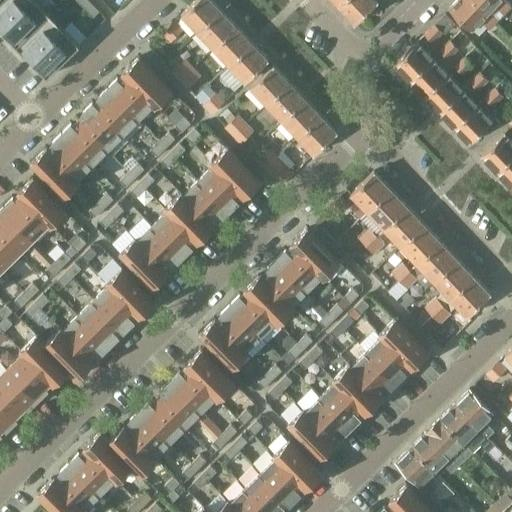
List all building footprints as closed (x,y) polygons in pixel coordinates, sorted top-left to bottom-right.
[(0,0),(0,21),(4,26),(30,0),(0,0)] [(16,45),(49,12),(37,0),(30,0),(4,26),(9,31),(6,34),(16,45)] [(195,0),(181,13),(198,30),(220,9),(211,0),(195,0)] [(377,0),(344,0),(339,5),(355,22),(378,0),(377,0)] [(496,22),(472,0),(455,0),(448,8),(470,29),(480,19),(490,28),(496,22)] [(503,0),(472,0),(496,22),(511,7),(503,0)] [(99,10),(91,1),(84,8),(93,17),(99,10)] [(198,30),(213,47),(236,25),(220,9),(198,30)] [(35,56),(64,27),(49,12),(16,45),(26,55),(29,51),(35,56)] [(175,20),(162,32),(171,41),(183,29),(175,20)] [(425,34),(431,41),(442,30),(435,23),(425,34)] [(213,47),(230,64),(252,42),(236,25),(213,47)] [(80,43),(64,27),(35,56),(40,62),(36,65),(47,76),(80,43)] [(439,49),(448,58),(458,48),(450,39),(439,49)] [(394,63),(409,79),(432,57),(417,41),(394,63)] [(252,42),(230,64),(245,80),(268,59),(252,42)] [(454,65),(462,73),(473,64),(464,55),(454,65)] [(171,89),(139,56),(123,72),(155,105),(171,89)] [(409,79),(424,95),(447,73),(432,57),(409,79)] [(172,70),(180,78),(192,67),(184,59),(172,70)] [(250,86),(267,103),(289,81),(273,64),(250,86)] [(192,67),(180,78),(188,86),(200,75),(192,67)] [(469,81),(477,89),(488,79),(480,71),(469,81)] [(155,105),(123,72),(122,72),(124,74),(119,79),(117,77),(107,87),(138,118),(153,103),(155,105)] [(424,95),(440,111),(463,89),(447,73),(424,95)] [(267,103),(282,119),(305,98),(289,81),(267,103)] [(138,118),(107,87),(98,96),(100,99),(95,103),(93,101),(92,102),(122,133),(138,118)] [(485,97),(492,104),(502,94),(495,87),(485,97)] [(440,111),(454,126),(477,104),(463,89),(440,111)] [(204,103),(212,112),(224,101),(216,92),(204,103)] [(282,119),(298,136),(321,114),(305,98),(282,119)] [(122,133),(92,102),(82,111),(84,114),(79,119),(107,148),(122,133)] [(477,104),(454,126),(469,142),(492,120),(477,104)] [(225,125),(233,134),(245,122),(237,114),(225,125)] [(321,114),(298,136),(314,153),(337,131),(321,114)] [(181,131),(190,122),(184,116),(175,125),(181,131)] [(107,148),(79,119),(73,125),(71,122),(61,132),(92,163),(107,148)] [(245,122),(233,134),(241,142),(253,131),(245,122)] [(191,142),(201,133),(194,126),(185,135),(191,142)] [(166,146),(175,137),(169,131),(160,140),(166,146)] [(92,163),(61,132),(51,142),(53,144),(49,149),(77,177),(92,163)] [(481,154),(496,170),(511,154),(511,140),(504,132),(481,154)] [(166,146),(160,140),(151,149),(157,155),(166,146)] [(176,157),(185,148),(179,142),(170,150),(176,157)] [(260,179),(228,146),(212,162),(244,195),(260,179)] [(77,177),(49,149),(46,147),(31,161),(47,177),(45,178),(53,186),(55,185),(64,194),(79,180),(77,177)] [(257,158),(265,167),(276,156),(269,147),(257,158)] [(176,157),(170,150),(161,159),(167,166),(176,157)] [(511,154),(496,170),(511,185),(511,184),(511,154)] [(276,156),(265,167),(273,175),(284,164),(276,156)] [(135,176),(144,168),(138,161),(129,170),(135,176)] [(244,195),(212,162),(211,162),(213,165),(198,179),(229,210),(238,200),(236,198),(241,193),(243,195),(244,195)] [(351,191),(369,209),(393,187),(375,168),(351,191)] [(126,185),(135,176),(129,170),(120,179),(126,185)] [(145,187),(154,178),(148,172),(139,181),(145,187)] [(66,210),(56,200),(58,199),(50,191),(48,192),(33,177),(19,191),(51,224),(66,210)] [(229,210),(198,179),(184,194),(181,191),(181,192),(213,225),(214,225),(212,222),(217,217),(219,220),(229,210)] [(145,187),(139,181),(130,190),(136,196),(145,187)] [(369,209),(385,226),(385,227),(409,204),(393,187),(369,209)] [(51,224),(19,191),(18,192),(20,194),(15,199),(13,196),(3,206),(33,237),(49,222),(51,225),(51,224)] [(104,207),(113,198),(107,192),(98,200),(104,207)] [(213,225),(181,192),(165,207),(198,240),(213,225)] [(329,206),(337,213),(347,203),(339,196),(329,206)] [(104,207),(98,200),(89,209),(95,216),(104,207)] [(114,217),(123,209),(117,202),(108,211),(114,217)] [(401,243),(425,221),(409,204),(385,227),(385,226),(377,234),(366,245),(373,253),(392,234),(401,243)] [(33,237),(3,206),(0,209),(0,235),(17,253),(33,237)] [(198,240),(165,207),(165,208),(167,210),(152,225),(182,255),(192,246),(190,244),(195,239),(197,241),(198,240)] [(114,217),(108,211),(100,220),(105,226),(114,217)] [(384,279),(391,286),(442,238),(425,221),(401,243),(411,254),(384,279)] [(182,255),(152,225),(137,239),(135,237),(167,271),(168,270),(166,268),(171,263),(173,265),(182,255)] [(366,245),(377,234),(369,226),(358,236),(366,245)] [(325,275),(340,260),(307,227),(291,243),(293,246),(292,246),(321,275),(323,273),(325,275)] [(17,253),(0,235),(0,265),(2,268),(17,253)] [(77,250),(86,241),(80,235),(71,244),(77,250)] [(167,271),(135,237),(120,252),(130,261),(128,263),(136,270),(137,269),(153,285),(167,271)] [(434,279),(458,256),(442,238),(391,286),(391,287),(388,289),(396,297),(417,277),(426,287),(434,279)] [(35,242),(29,248),(47,267),(54,261),(35,242)] [(87,261),(96,252),(90,246),(81,255),(87,261)] [(321,275),(292,246),(288,251),(286,248),(275,259),(305,290),(321,275)] [(62,265),(70,257),(64,250),(55,259),(62,265)] [(427,308),(432,314),(475,273),(458,256),(434,279),(444,290),(436,297),(436,296),(425,306),(427,308)] [(54,261),(47,267),(46,268),(53,274),(62,265),(55,259),(54,261)] [(305,290),(275,259),(264,270),(266,272),(262,276),(292,307),(295,304),(293,302),(305,290)] [(72,276),(81,267),(75,261),(66,270),(72,276)] [(140,283),(132,275),(131,276),(122,267),(107,282),(109,284),(137,313),(139,315),(154,300),(139,284),(140,283)] [(72,276),(66,270),(57,279),(63,285),(72,276)] [(475,273),(432,314),(421,325),(420,325),(428,333),(439,322),(450,311),(449,310),(458,303),(468,314),(492,292),(475,273)] [(292,307),(262,276),(261,277),(259,275),(244,289),(274,320),(275,320),(277,322),(292,307)] [(30,296),(39,288),(32,281),(24,290),(30,296)] [(137,313),(109,284),(94,298),(124,329),(134,320),(132,317),(137,313)] [(349,302),(359,293),(352,287),(343,296),(349,302)] [(274,320),(244,289),(239,294),(242,296),(237,301),(235,299),(229,304),(259,335),(274,320)] [(30,296),(24,290),(15,299),(21,305),(30,296)] [(40,307),(49,298),(43,292),(34,301),(40,307)] [(360,313),(369,304),(363,297),(354,307),(360,313)] [(124,329),(94,298),(78,314),(108,345),(119,335),(117,333),(121,328),(124,330),(124,329)] [(40,307),(34,301),(25,310),(31,316),(40,307)] [(308,309),(319,320),(327,311),(317,301),(308,309)] [(334,317),(343,308),(337,302),(328,311),(334,317)] [(0,315),(3,318),(12,309),(6,303),(0,308),(0,315)] [(259,335),(229,304),(215,318),(217,320),(245,349),(259,335)] [(432,314),(427,308),(416,319),(421,325),(432,314)] [(325,326),(334,317),(328,311),(319,320),(325,326)] [(344,328),(353,319),(347,313),(338,322),(344,328)] [(108,345),(78,314),(63,329),(61,327),(60,327),(93,360),(91,357),(96,353),(98,355),(108,345)] [(12,322),(6,316),(0,321),(7,328),(12,322)] [(428,350),(395,317),(380,331),(383,334),(381,335),(410,363),(409,364),(411,366),(428,350)] [(247,351),(245,349),(217,320),(212,325),(210,323),(200,333),(215,348),(214,350),(222,357),(223,356),(232,366),(247,351)] [(335,337),(344,328),(338,322),(329,331),(335,337)] [(93,360),(60,327),(45,342),(37,333),(36,334),(77,376),(93,360)] [(303,348),(312,339),(306,332),(297,341),(303,348)] [(77,376),(36,334),(21,349),(53,382),(68,368),(77,376)] [(410,363),(381,335),(366,350),(396,381),(406,371),(404,369),(409,364),(410,363)] [(294,357),(303,348),(297,341),(288,350),(294,357)] [(314,358),(323,349),(317,343),(308,352),(314,358)] [(234,381),(201,348),(186,363),(219,396),(234,381)] [(53,382),(21,349),(20,350),(22,352),(8,366),(38,397),(48,388),(46,385),(51,380),(53,383),(53,382)] [(396,381),(366,350),(353,363),(351,360),(348,363),(381,396),(382,395),(379,393),(384,388),(387,390),(396,381)] [(305,367),(314,358),(308,352),(298,361),(305,367)] [(486,371),(494,379),(506,368),(498,360),(486,371)] [(219,396),(186,363),(188,366),(183,370),(181,368),(171,378),(201,409),(215,395),(217,398),(219,396)] [(272,378),(281,369),(275,363),(266,372),(272,378)] [(381,396),(348,363),(333,378),(366,411),(381,396)] [(38,397),(8,366),(0,373),(0,389),(21,410),(26,405),(28,407),(38,397)] [(263,387),(272,378),(266,372),(257,380),(263,387)] [(283,388),(292,380),(286,373),(277,382),(283,388)] [(201,409),(171,378),(161,387),(163,390),(158,395),(186,424),(201,409)] [(366,411),(333,378),(332,378),(335,381),(320,395),(350,426),(357,419),(355,417),(360,412),(362,414),(366,411)] [(274,397),(283,388),(277,382),(268,391),(274,397)] [(469,388),(454,403),(487,437),(487,436),(494,430),(485,420),(493,412),(469,388)] [(21,410),(0,389),(0,420),(7,427),(17,418),(15,416),(21,410)] [(186,424),(158,395),(152,401),(150,398),(140,408),(171,439),(186,424)] [(350,426),(320,395),(305,410),(303,407),(302,408),(335,441),(333,438),(338,434),(340,436),(350,426)] [(454,403),(439,417),(472,451),(480,443),(487,450),(494,443),(487,436),(487,437),(454,403)] [(171,439),(140,408),(131,418),(133,420),(128,425),(126,422),(125,423),(155,454),(171,439)] [(243,423),(252,414),(246,408),(237,417),(243,423)] [(320,455),(335,441),(302,408),(289,421),(288,422),(297,432),(296,433),(304,441),(305,440),(320,455)] [(222,432),(202,412),(195,418),(215,438),(213,441),(219,447),(228,438),(222,432)] [(288,422),(289,421),(282,414),(279,416),(287,424),(288,422)] [(439,417),(426,431),(459,464),(472,451),(439,417)] [(254,434),(263,425),(257,419),(248,427),(254,434)] [(155,454),(125,423),(110,438),(102,429),(101,430),(142,472),(157,457),(155,455),(155,454)] [(228,438),(237,429),(231,423),(222,432),(228,438)] [(142,472),(101,430),(86,445),(88,447),(118,478),(132,465),(140,473),(142,472)] [(426,431),(410,446),(433,470),(442,462),(451,471),(459,464),(426,431)] [(238,449),(247,440),(241,434),(232,443),(238,449)] [(322,471),(289,438),(273,454),(275,456),(272,459),(300,488),(303,485),(305,487),(322,471)] [(229,458),(238,449),(232,443),(223,451),(229,458)] [(433,470),(410,446),(396,460),(429,493),(435,487),(426,477),(433,470)] [(118,478),(88,447),(83,452),(81,450),(70,460),(100,491),(114,478),(116,480),(118,478)] [(197,468),(206,460),(200,453),(191,462),(197,468)] [(300,488),(272,459),(260,471),(288,500),(290,502),(300,492),(298,490),(300,488)] [(100,491),(70,460),(59,471),(61,473),(57,478),(85,506),(100,491)] [(197,468),(191,462),(182,471),(188,477),(197,468)] [(217,470),(210,464),(201,473),(208,479),(217,470)] [(288,500),(260,471),(245,486),(270,511),(280,511),(285,507),(283,505),(288,500)] [(208,479),(201,473),(192,482),(199,488),(208,479)] [(173,488),(180,481),(174,475),(164,484),(170,491),(173,488)] [(56,511),(83,511),(87,509),(85,507),(85,506),(57,478),(56,478),(54,476),(37,492),(56,511)] [(395,496),(410,511),(426,511),(433,505),(410,481),(395,496)] [(270,511),(245,486),(230,500),(228,498),(227,499),(239,511),(270,511)] [(170,503),(180,494),(173,488),(170,491),(164,497),(170,503)] [(490,495),(495,501),(502,509),(511,499),(511,491),(508,488),(501,495),(495,490),(490,495)] [(142,505),(151,497),(145,490),(136,499),(142,505)] [(437,493),(433,497),(443,507),(447,503),(437,493)] [(410,511),(395,496),(380,510),(382,511),(410,511)] [(131,511),(135,511),(142,505),(136,499),(127,508),(131,511)] [(239,511),(227,499),(213,511),(211,511),(204,505),(203,506),(209,511),(239,511)] [(148,511),(157,511),(162,507),(156,501),(147,510),(148,511)] [(499,511),(502,509),(495,501),(484,511),(499,511)]
